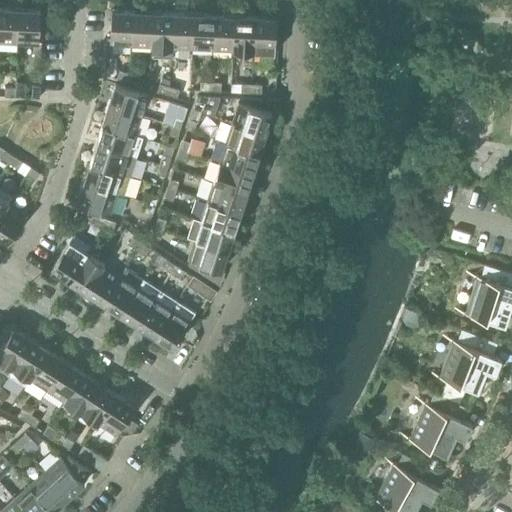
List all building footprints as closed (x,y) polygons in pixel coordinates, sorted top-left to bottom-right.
[(0,41),(17,42),(19,8),(0,7),(0,41)] [(40,9),(19,8),(17,42),(38,44),(40,9)] [(133,10),(112,9),(110,43),(131,44),(133,10)] [(153,11),(133,10),(131,44),(151,45),(153,11)] [(173,12),(153,11),(151,45),(171,46),(173,12)] [(193,14),(173,12),(171,46),(191,47),(193,14)] [(214,15),(193,14),(191,47),(212,49),(214,15)] [(235,16),(214,15),(212,49),(233,50),(235,16)] [(255,17),(235,16),(233,50),(253,51),(255,17)] [(277,18),(255,17),(253,51),(275,52),(277,18)] [(117,77),(127,81),(129,73),(129,72),(120,69),(117,77)] [(139,76),(129,72),(129,73),(127,81),(137,84),(139,76)] [(170,79),(162,77),(160,82),(170,85),(170,79)] [(210,90),(211,81),(201,81),(200,89),(210,90)] [(211,81),(210,90),(221,90),(221,82),(211,81)] [(170,86),(170,85),(160,82),(157,91),(167,94),(170,86)] [(108,104),(141,114),(148,94),(115,83),(108,104)] [(251,92),(251,83),(241,83),(241,91),(251,92)] [(262,84),(251,83),(251,92),(262,92),(262,84)] [(40,85),(32,84),(31,97),(39,97),(40,85)] [(180,89),(170,85),(170,86),(167,94),(177,97),(180,89)] [(5,95),(14,96),(14,87),(5,87),(5,95)] [(14,87),(14,96),(25,97),(25,88),(14,87)] [(204,102),(201,112),(214,116),(220,96),(197,95),(196,100),(204,102)] [(196,100),(193,110),(201,112),(204,102),(196,100)] [(238,102),(232,122),(265,133),(271,113),(238,102)] [(135,133),(141,114),(108,104),(102,123),(135,133)] [(201,112),(193,110),(190,119),(198,122),(201,112)] [(172,124),(180,127),(184,117),(175,115),(172,124)] [(232,122),(226,141),(259,152),(265,133),(232,122)] [(129,153),(135,133),(102,123),(96,143),(129,153)] [(177,137),(180,127),(172,124),(169,134),(177,137)] [(183,139),(180,148),(188,150),(191,141),(183,139)] [(226,141),(220,160),(253,171),(259,152),(226,141)] [(136,155),(129,153),(96,143),(90,162),(130,175),(136,155)] [(188,150),(180,148),(177,158),(185,161),(188,150)] [(0,157),(9,162),(13,155),(5,150),(0,157)] [(160,163),(168,166),(171,156),(163,153),(160,163)] [(13,155),(9,162),(18,168),(22,161),(13,155)] [(220,160),(213,180),(246,191),(253,171),(220,160)] [(124,194),(130,175),(90,162),(84,181),(116,192),(124,194)] [(165,175),(168,166),(160,163),(157,173),(165,175)] [(39,172),(31,166),(26,173),(35,179),(39,172)] [(171,178),(168,187),(176,190),(179,180),(171,178)] [(240,210),(246,191),(213,180),(207,200),(240,210)] [(110,212),(116,192),(84,181),(77,201),(110,212)] [(0,214),(9,201),(8,201),(12,195),(0,187),(0,214)] [(176,190),(168,187),(164,197),(173,200),(176,190)] [(145,191),(142,200),(147,202),(150,192),(145,191)] [(147,202),(155,204),(158,195),(150,192),(147,202)] [(201,219),(234,230),(240,210),(207,200),(201,219)] [(27,212),(9,201),(0,214),(0,236),(8,241),(27,212)] [(152,214),(155,204),(147,202),(144,212),(152,214)] [(105,217),(96,215),(93,223),(103,226),(105,217)] [(158,216),(155,226),(163,229),(167,219),(158,216)] [(116,221),(105,217),(103,226),(113,229),(116,221)] [(187,236),(194,239),(227,249),(234,230),(201,219),(193,217),(187,236)] [(160,238),(163,229),(155,226),(152,236),(160,238)] [(50,269),(68,280),(86,251),(91,244),(73,233),(50,269)] [(141,242),(133,236),(128,243),(137,249),(141,242)] [(194,239),(188,259),(221,270),(227,249),(194,239)] [(150,248),(141,242),(137,249),(146,255),(150,248)] [(68,280),(85,291),(104,262),(86,251),(68,280)] [(175,264),(167,259),(163,266),(170,271),(175,264)] [(85,291),(102,302),(121,273),(104,262),(85,291)] [(184,270),(175,264),(170,271),(180,277),(184,270)] [(477,275),(465,312),(505,325),(511,303),(511,272),(485,264),(481,276),(477,275)] [(102,302),(119,313),(138,284),(121,273),(102,302)] [(217,290),(193,275),(187,285),(211,299),(217,290)] [(119,313),(136,324),(159,288),(143,278),(138,284),(119,313)] [(136,324),(154,336),(177,300),(159,288),(136,324)] [(177,300),(154,336),(172,347),(195,311),(177,300)] [(0,345),(0,359),(11,367),(30,338),(12,327),(0,345)] [(457,340),(453,339),(439,375),(478,391),(486,370),(495,373),(501,358),(493,354),(497,342),(462,328),(457,340)] [(47,349),(30,338),(11,367),(7,374),(24,385),(28,378),(47,349)] [(64,360),(47,349),(28,378),(46,389),(64,360)] [(46,389),(63,400),(82,371),(64,360),(46,389)] [(99,382),(82,371),(63,400),(80,411),(99,382)] [(116,393),(99,382),(80,411),(98,422),(116,393)] [(429,403),(425,401),(409,437),(447,455),(456,434),(465,438),(472,423),(463,419),(469,407),(435,391),(429,403)] [(134,405),(116,393),(98,422),(116,434),(134,405)] [(18,415),(26,420),(30,413),(22,408),(18,415)] [(30,413),(26,420),(35,426),(39,419),(30,413)] [(60,442),(65,435),(56,430),(52,437),(60,442)] [(26,432),(18,438),(24,445),(31,438),(26,432)] [(74,441),(65,435),(60,442),(69,448),(74,441)] [(16,452),(24,445),(18,438),(11,445),(16,452)] [(107,459),(83,444),(78,454),(101,469),(107,459)] [(0,454),(0,476),(12,464),(2,452),(0,454)] [(397,464),(393,462),(374,496),(403,511),(413,511),(422,497),(430,501),(438,487),(430,482),(436,471),(403,453),(397,464)] [(60,455),(45,468),(69,495),(84,482),(83,481),(90,469),(68,455),(64,460),(60,455)] [(45,468),(30,482),(54,509),(69,495),(45,468)] [(29,511),(50,511),(54,509),(30,482),(15,496),(29,511)] [(29,511),(15,496),(0,509),(0,510),(1,511),(29,511)]
